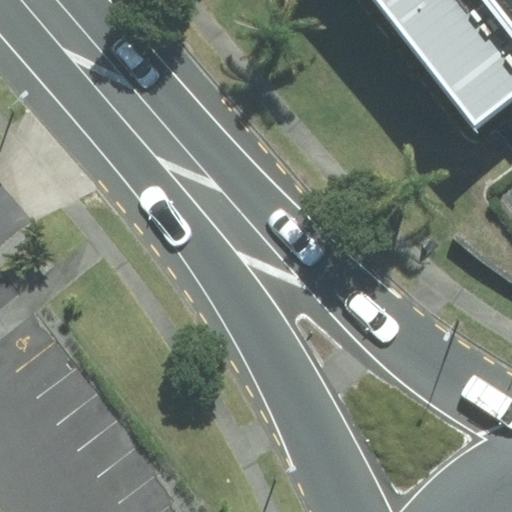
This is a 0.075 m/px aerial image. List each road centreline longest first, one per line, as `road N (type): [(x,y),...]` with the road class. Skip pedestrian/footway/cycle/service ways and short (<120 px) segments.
road 1 (secondary): [(204,194),(393,343),(511,422)]
road 2 (secondary): [(372,511),(204,194)]
road 3 (secondary): [(37,0),(204,194)]
